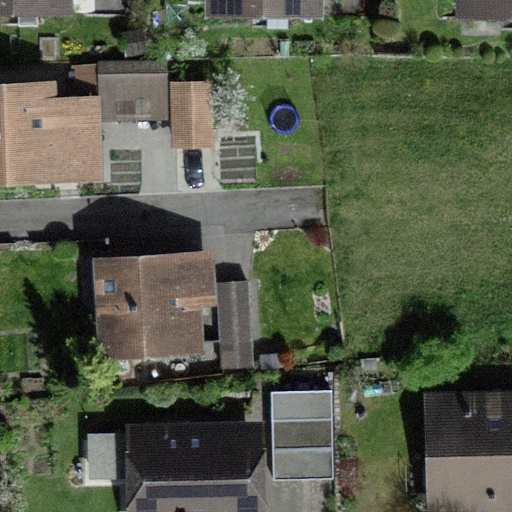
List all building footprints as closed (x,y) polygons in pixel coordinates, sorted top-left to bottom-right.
[(85,0),(0,0),(0,19),(86,18),(85,0)] [(324,0),(213,0),(213,25),(324,26),(324,0)] [(511,0),(471,0),(471,25),(511,25),(511,0)] [(174,77),(113,78),(114,127),(175,126),(174,77)] [(104,85),(0,87),(0,190),(107,187),(104,85)] [(219,87),(180,88),(181,150),(220,149),(219,87)] [(198,260),(101,265),(106,351),(203,345),(198,260)] [(251,280),(219,282),(222,340),(254,339),(251,280)] [(511,511),(511,398),(436,400),(438,511),(511,511)] [(311,415),(273,417),(277,489),(315,487),(311,415)] [(271,511),(269,432),(138,436),(140,511),(271,511)]
